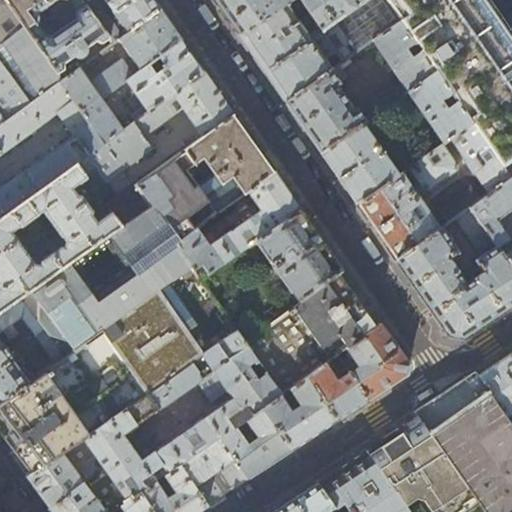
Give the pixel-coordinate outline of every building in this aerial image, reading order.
[(3,0),(0,0),(0,43),(22,26),(3,0)] [(3,0),(22,26),(27,33),(36,26),(38,25),(38,17),(36,15),(55,0),(3,0)] [(80,0),(66,0),(75,12),(74,19),(51,36),(42,35),(36,26),(27,33),(56,75),(63,70),(63,64),(74,57),(75,57),(76,58),(77,58),(79,58),(80,58),(81,58),(83,57),(84,57),(85,56),(85,55),(86,54),(86,52),(87,51),(86,50),(86,48),(95,41),(101,43),(108,38),(80,0)] [(80,0),(108,38),(112,44),(117,39),(121,37),(101,8),(107,4),(127,33),(160,9),(153,0),(80,0)] [(214,0),(225,16),(239,35),(290,0),(214,0)] [(291,14),(304,6),(300,0),(290,0),(239,35),(261,67),(286,102),(340,66),(343,63),(312,17),(304,21),(314,36),(309,39),(291,14)] [(386,0),(300,0),(304,6),(312,17),(343,63),(374,42),(402,23),(386,0)] [(160,9),(127,33),(121,37),(117,39),(140,71),(182,41),(171,25),(160,9)] [(406,48),(415,41),(402,23),(374,42),(408,92),(436,72),(421,49),(411,56),(406,48)] [(56,75),(27,33),(22,26),(0,43),(0,124),(59,82),(60,81),(56,75)] [(182,41),(140,71),(132,76),(125,81),(142,105),(129,115),(134,122),(203,72),(193,56),(182,41)] [(100,99),(125,81),(132,76),(121,61),(94,80),(91,86),(78,68),(60,81),(59,82),(81,113),(100,99)] [(346,76),(340,66),(286,102),(307,133),(321,152),(364,122),(355,108),(352,110),(334,85),(346,76)] [(134,122),(122,131),(103,144),(0,218),(0,312),(18,300),(149,206),(134,185),(133,184),(109,202),(108,207),(110,211),(96,221),(91,215),(92,210),(81,195),(78,195),(72,188),(96,170),(104,181),(151,148),(142,136),(181,107),(201,136),(233,114),(220,95),(203,72),(134,122)] [(441,99),(450,92),(436,72),(408,92),(407,92),(444,144),(451,139),(473,124),(456,100),(446,107),(441,99)] [(0,218),(103,144),(81,113),(59,82),(0,124),(0,154),(56,113),(72,136),(0,188),(0,218)] [(100,99),(81,113),(103,144),(122,131),(100,99)] [(256,148),(233,114),(201,136),(183,150),(192,164),(185,169),(216,214),(247,192),(274,172),(256,148)] [(366,121),(364,122),(321,152),(340,179),(357,204),(399,176),(365,129),(369,126),(366,121)] [(510,179),(473,124),(451,139),(465,159),(463,160),(472,172),(473,171),(489,194),(510,179)] [(422,188),(426,189),(456,169),(456,166),(442,145),(409,168),(422,188)] [(183,150),(134,185),(149,206),(18,300),(64,358),(157,291),(191,268),(192,267),(176,244),(196,229),(216,214),(185,169),(192,164),(183,150)] [(274,172),(247,192),(260,209),(275,228),(300,210),(288,193),(274,172)] [(400,174),(399,176),(357,204),(379,235),(397,260),(439,230),(400,174)] [(511,177),(510,179),(489,194),(478,202),(470,208),(492,240),(496,245),(503,255),(511,249),(511,242),(510,239),(496,219),(511,207),(511,177)] [(470,208),(478,202),(469,189),(447,205),(456,218),(470,208)] [(492,240),(470,208),(456,218),(454,219),(474,247),(480,249),(492,240)] [(255,241),(275,228),(260,209),(230,231),(243,250),(255,241)] [(300,210),(275,228),(255,241),(299,302),(339,274),(343,271),(322,241),(300,210)] [(511,305),(511,267),(503,255),(496,245),(473,259),(479,269),(479,274),(465,282),(451,262),(452,255),(458,251),(442,228),(439,230),(397,260),(427,303),(449,335),(463,337),(496,316),(511,305)] [(209,247),(196,229),(176,244),(192,267),(191,268),(191,269),(199,263),(208,274),(243,250),(230,231),(209,247)] [(511,249),(503,255),(511,267),(511,249)] [(194,273),(199,280),(204,277),(200,271),(197,271),(194,273)] [(339,274),(299,302),(264,327),(244,342),(257,360),(262,368),(281,395),(284,393),(290,389),(306,377),(324,364),(347,347),(375,326),(360,304),(339,275),(339,274)] [(202,355),(157,291),(64,358),(56,364),(31,382),(0,404),(0,430),(19,456),(31,473),(61,454),(202,355)] [(64,358),(18,300),(0,312),(0,404),(31,382),(0,340),(0,331),(20,317),(56,364),(64,358)] [(259,320),(238,334),(244,342),(264,327),(259,320)] [(375,326),(347,347),(360,366),(350,373),(368,400),(386,388),(407,374),(408,364),(379,323),(375,326)] [(244,342),(238,334),(236,331),(202,355),(226,391),(231,398),(182,432),(177,425),(155,440),(160,448),(155,451),(154,452),(168,473),(181,464),(220,437),(236,426),(246,419),(263,408),(281,395),(262,368),(256,373),(259,378),(253,383),(244,369),(257,360),(244,342)] [(506,416),(511,411),(511,353),(504,359),(477,376),(506,416)] [(226,391),(202,355),(61,454),(68,464),(74,460),(76,464),(81,465),(94,456),(120,490),(99,505),(104,511),(111,511),(114,510),(122,505),(162,477),(166,475),(168,473),(154,452),(155,451),(137,425),(172,400),(186,419),(226,391)] [(324,364),(306,377),(337,420),(351,411),(368,400),(350,373),(337,382),(324,364)] [(511,511),(511,425),(506,416),(477,376),(455,390),(434,404),(416,416),(467,489),(483,511),(511,511)] [(306,377),(290,389),(302,405),(291,412),(283,401),(287,398),(284,393),(281,395),(263,408),(291,450),(315,435),(337,420),(306,377)] [(291,450),(263,408),(246,419),(259,436),(248,444),(236,426),(220,437),(248,479),(270,464),(291,450)] [(391,432),(366,448),(408,510),(416,504),(425,504),(430,511),(433,511),(467,489),(416,416),(391,432)] [(248,479),(220,437),(181,464),(208,505),(230,491),(248,479)] [(341,465),(316,482),(336,511),(409,511),(408,510),(366,448),(341,465)] [(68,464),(61,454),(31,473),(27,476),(52,509),(54,511),(104,511),(99,505),(68,464)] [(197,511),(208,505),(181,464),(168,473),(166,475),(178,493),(167,500),(158,487),(166,482),(162,477),(122,505),(126,511),(115,511),(114,510),(111,511),(197,511)] [(270,511),(336,511),(316,482),(278,507),(270,511)]
